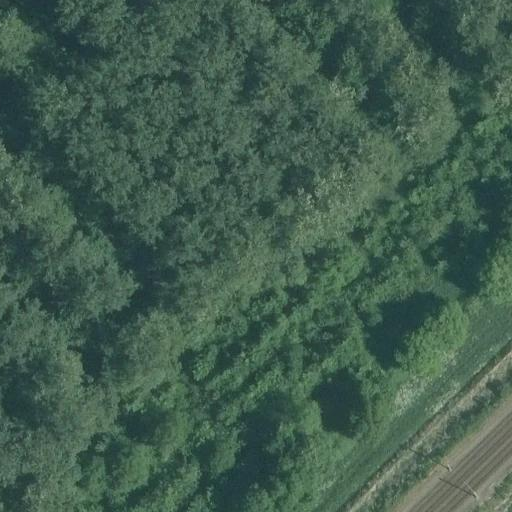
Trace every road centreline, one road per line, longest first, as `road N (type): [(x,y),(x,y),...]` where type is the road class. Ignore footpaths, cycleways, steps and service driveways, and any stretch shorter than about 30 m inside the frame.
road 1 (track): [(305,511),(511,313)]
road 2 (track): [(357,511),(511,360)]
